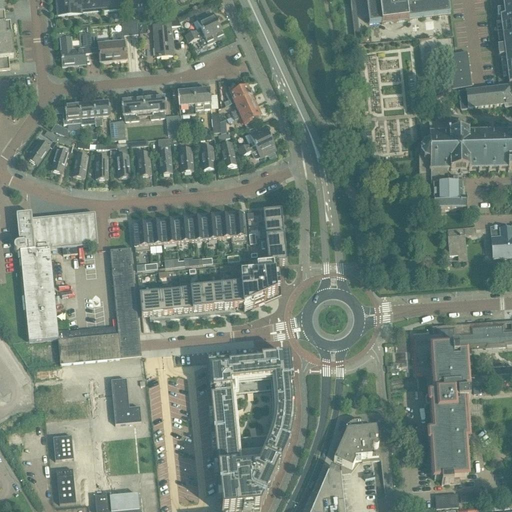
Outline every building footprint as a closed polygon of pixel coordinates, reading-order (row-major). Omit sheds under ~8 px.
[(55,0),(57,18),(82,16),(118,13),(126,12),(126,11),(125,0),(55,0)] [(125,0),(126,11),(147,9),(147,10),(157,9),(156,0),(125,0)] [(162,0),(164,17),(171,16),(169,0),(162,0)] [(447,0),(364,0),(367,14),(369,27),(381,25),(381,26),(450,17),(447,0)] [(504,48),(497,48),(498,58),(505,58),(508,86),(511,85),(511,0),(501,0),(503,11),(496,12),(497,21),(500,20),(504,48)] [(0,37),(11,36),(10,24),(5,25),(4,13),(0,13),(0,37)] [(172,58),(170,29),(180,28),(175,16),(169,17),(170,26),(153,28),(156,60),(172,58)] [(200,31),(185,38),(186,42),(197,37),(202,35),(218,27),(213,17),(205,21),(204,19),(197,22),(196,23),(200,31)] [(117,45),(111,46),(113,65),(126,63),(123,39),(138,37),(137,24),(121,26),(122,35),(116,36),(117,45)] [(202,35),(197,37),(199,41),(200,42),(204,40),(207,47),(216,43),(215,42),(223,38),(218,27),(202,35)] [(0,37),(0,48),(12,47),(11,36),(0,37)] [(90,40),(90,36),(82,36),(83,49),(76,50),(76,52),(72,52),(71,40),(60,41),(61,53),(62,69),(85,67),(84,56),(92,56),(92,52),(91,52),(90,40)] [(197,37),(186,42),(187,44),(188,46),(199,41),(197,37)] [(97,39),(90,40),(91,52),(92,52),(98,52),(99,66),(113,65),(111,46),(104,46),(104,43),(97,43),(97,39)] [(0,48),(0,62),(3,62),(3,66),(5,66),(5,67),(9,66),(9,60),(13,59),(12,47),(0,48)] [(455,56),(448,57),(452,91),(459,90),(464,90),(463,88),(470,87),(470,89),(471,89),(467,54),(466,55),(466,56),(459,57),(459,55),(455,56)] [(0,72),(10,72),(9,66),(5,67),(5,66),(3,66),(3,62),(0,62),(0,72)] [(510,88),(503,89),(503,88),(502,89),(498,89),(497,89),(497,90),(494,90),(494,89),(493,90),(493,89),(491,89),(491,90),(490,90),(487,91),(487,90),(487,91),(482,91),(481,91),(478,92),(478,91),(475,91),(475,92),(472,92),(471,92),(467,93),(466,93),(459,94),(461,112),(468,111),(469,111),(473,110),(473,111),(474,111),(474,110),(477,110),(481,110),(484,109),(484,110),(484,109),(489,109),(490,109),(493,108),(493,109),(494,109),(495,109),(495,108),(496,108),(499,108),(500,108),(504,107),(505,110),(511,108),(511,107),(511,106),(511,100),(511,94),(510,94),(510,88)] [(229,103),(224,105),(226,109),(234,105),(253,96),(250,90),(248,91),(247,89),(242,91),(240,89),(237,91),(236,90),(236,91),(235,89),(229,91),(230,93),(229,94),(225,96),(229,103)] [(209,93),(193,94),(195,113),(211,112),(210,101),(211,101),(211,99),(210,99),(209,93)] [(195,113),(193,94),(177,96),(178,102),(177,102),(177,104),(178,104),(179,116),(181,116),(183,118),(195,117),(195,113)] [(231,115),(232,119),(256,109),(253,104),(256,103),(253,96),(234,105),(237,112),(231,115)] [(151,118),(151,122),(164,121),(164,114),(166,114),(165,108),(166,108),(166,105),(165,106),(164,99),(121,103),(122,110),(121,110),(121,112),(122,112),(122,118),(125,118),(125,124),(138,123),(138,119),(151,118)] [(108,104),(93,106),(95,126),(95,129),(102,128),(102,120),(109,120),(109,113),(110,113),(109,111),(108,111),(108,104)] [(93,106),(79,107),(81,126),(81,127),(95,126),(93,106)] [(65,117),(62,117),(63,128),(81,126),(79,107),(65,108),(65,109),(65,115),(64,115),(65,117)] [(256,109),(232,119),(234,123),(241,120),(245,128),(254,124),(253,122),(261,119),(256,109)] [(219,116),(211,117),(213,137),(221,136),(219,116)] [(180,118),(172,119),(174,137),(175,137),(174,131),(181,130),(180,119),(180,118)] [(174,137),(172,119),(166,120),(168,138),(174,137)] [(477,132),(477,134),(468,134),(468,132),(466,132),(467,133),(463,133),(463,123),(453,123),(429,124),(429,134),(428,134),(428,135),(427,135),(427,137),(428,137),(429,145),(424,147),(423,145),(422,146),(423,148),(420,151),(419,151),(418,152),(420,153),(420,157),(418,158),(419,159),(419,184),(430,184),(430,192),(432,192),(433,203),(429,203),(426,206),(427,211),(429,214),(433,214),(434,214),(465,213),(466,213),(466,212),(466,202),(466,201),(462,201),(462,189),(462,188),(462,187),(461,188),(456,188),(456,177),(462,177),(462,176),(461,176),(461,175),(467,175),(469,175),(469,173),(477,173),(478,175),(479,175),(479,172),(487,172),(488,174),(489,174),(489,172),(497,172),(497,174),(499,174),(499,172),(507,172),(507,174),(509,173),(508,171),(511,171),(511,133),(508,133),(508,131),(506,131),(506,133),(498,133),(498,131),(496,131),(496,134),(488,134),(488,132),(486,132),(487,134),(478,134),(478,132),(477,132)] [(124,124),(116,125),(118,143),(125,142),(123,124),(124,124)] [(118,143),(116,125),(109,126),(110,126),(111,143),(118,143)] [(55,128),(51,133),(67,139),(67,132),(55,128)] [(257,133),(249,136),(254,149),(271,141),(266,131),(258,134),(257,133)] [(44,137),(54,144),(56,139),(47,133),(44,137)] [(168,141),(157,142),(161,177),(172,176),(168,141)] [(250,151),(239,156),(241,160),(251,155),(254,160),(256,161),(258,161),(260,160),(260,161),(268,157),(267,156),(276,152),(271,141),(254,149),(250,151)] [(27,162),(36,168),(49,149),(40,143),(27,162)] [(118,151),(118,158),(116,158),(119,181),(129,180),(126,145),(115,146),(116,151),(118,151)] [(220,148),(225,171),(236,168),(231,146),(220,148)] [(248,147),(237,152),(239,156),(250,151),(248,147)] [(201,150),(203,173),(214,172),(212,149),(201,150)] [(180,152),(182,175),(193,174),(191,151),(180,152)] [(51,174),(61,177),(68,155),(57,152),(51,174)] [(148,155),(137,156),(140,179),(151,178),(148,155)] [(76,157),(73,180),(84,181),(87,159),(76,157)] [(107,159),(96,159),(96,182),(107,182),(107,159)] [(264,228),(259,228),(259,229),(282,227),(281,213),(263,215),(264,228)] [(17,254),(20,254),(29,344),(29,345),(58,342),(60,368),(141,360),(131,252),(110,254),(118,337),(71,342),(70,334),(57,335),(49,252),(62,251),(63,258),(77,257),(76,250),(98,248),(95,216),(32,222),(31,215),(16,217),(19,245),(17,245),(17,246),(16,246),(15,247),(14,248),(14,249),(14,250),(14,251),(14,252),(15,253),(16,254),(17,254)] [(230,218),(229,218),(231,241),(232,245),(246,244),(243,216),(241,217),(238,217),(232,218),(232,219),(230,219),(230,218)] [(231,241),(229,218),(218,219),(218,220),(216,221),(216,219),(215,219),(217,242),(231,241)] [(204,243),(217,242),(215,219),(204,220),(204,222),(202,222),(202,220),(204,243)] [(188,222),(190,245),(204,243),(202,220),(191,222),(191,223),(189,223),(188,222)] [(176,246),(190,245),(188,222),(177,223),(177,224),(175,225),(175,223),(174,223),(176,246)] [(176,246),(174,223),(163,224),(163,226),(161,226),(161,224),(160,224),(163,247),(176,246)] [(147,226),(149,253),(150,253),(149,249),(162,247),(160,224),(149,226),(149,227),(147,227),(147,226)] [(136,228),(132,229),(135,255),(149,253),(147,226),(145,226),(142,226),(136,227),(136,228)] [(282,227),(259,229),(261,242),(283,240),(282,227)] [(511,228),(511,231),(500,232),(499,229),(490,230),(492,262),(502,262),(505,262),(505,261),(510,261),(510,262),(511,261),(511,228)] [(457,258),(458,263),(466,263),(464,242),(462,242),(462,239),(475,238),(475,230),(447,232),(449,259),(457,258)] [(261,243),(258,243),(259,255),(267,255),(285,253),(283,240),(261,242),(261,243)] [(286,266),(285,253),(267,255),(268,267),(268,268),(286,266)] [(242,275),(240,275),(243,310),(244,310),(256,304),(256,308),(256,309),(258,308),(263,306),(264,306),(264,305),(264,301),(276,295),(276,290),(277,290),(279,290),(280,290),(280,289),(279,275),(278,268),(278,267),(286,267),(286,266),(268,268),(268,267),(255,268),(256,271),(256,274),(254,274),(247,275),(244,275),(242,275)] [(237,268),(229,268),(230,276),(237,275),(237,268)] [(231,284),(233,311),(243,310),(240,275),(239,275),(239,277),(240,281),(240,288),(232,289),(231,284)] [(231,284),(220,285),(223,312),(229,311),(232,311),(233,311),(231,284)] [(220,285),(210,286),(213,313),(223,312),(220,285)] [(201,287),(200,287),(203,314),(213,313),(210,286),(210,291),(201,292),(201,287)] [(200,287),(190,288),(193,315),(196,314),(203,314),(200,287)] [(190,293),(180,294),(182,316),(193,315),(190,288),(189,288),(190,293)] [(170,290),(160,291),(162,318),(172,317),(170,290)] [(170,290),(172,317),(182,316),(180,294),(180,290),(170,290)] [(159,296),(150,297),(152,319),(162,318),(160,291),(159,291),(159,296)] [(150,297),(139,298),(141,320),(147,319),(152,319),(150,297)] [(432,338),(413,339),(416,377),(426,376),(426,379),(428,399),(434,399),(434,405),(432,405),(434,436),(427,436),(428,445),(431,445),(434,482),(440,482),(441,487),(453,486),(452,481),(457,481),(466,480),(463,441),(463,435),(466,434),(464,404),(467,404),(469,404),(468,395),(467,395),(467,394),(464,357),(458,358),(457,348),(477,346),(477,350),(484,349),(484,351),(506,350),(506,348),(511,347),(511,332),(505,333),(505,331),(504,326),(491,327),(468,328),(468,332),(455,333),(455,329),(454,329),(433,331),(434,335),(434,338),(432,338)] [(208,368),(206,368),(211,415),(212,427),(214,441),(214,447),(215,453),(216,467),(217,479),(219,500),(220,500),(221,508),(220,508),(220,509),(221,509),(221,511),(260,511),(262,506),(263,506),(263,505),(265,500),(266,500),(265,499),(268,494),(269,493),(268,493),(270,488),(271,488),(271,487),(273,482),(274,482),(274,481),(273,481),(276,476),(277,475),(276,475),(278,470),(279,470),(279,469),(281,464),(282,463),(281,463),(283,458),(284,458),(285,457),(284,457),(286,452),(287,452),(287,451),(287,450),(288,445),(289,445),(289,444),(289,443),(290,438),(291,438),(291,437),(291,436),(292,431),(293,430),(292,429),(293,424),(293,423),(293,422),(293,417),(294,417),(294,415),(293,415),(293,410),(294,410),(294,408),(293,408),(293,403),(293,401),(292,396),(293,396),(293,395),(292,395),(291,390),(292,389),(292,387),(291,387),(291,383),(291,381),(291,377),(291,375),(290,375),(290,368),(290,367),(289,362),(289,360),(288,360),(285,361),(285,360),(283,361),(278,361),(277,361),(272,362),(271,362),(268,362),(266,362),(262,363),(260,363),(255,364),(255,363),(254,364),(248,364),(234,366),(229,366),(214,368),(208,368)] [(126,382),(111,384),(115,428),(141,425),(139,410),(129,411),(126,382)] [(375,445),(374,442),(377,442),(376,430),(368,431),(367,429),(365,427),(363,426),(361,425),(358,424),(356,424),(353,424),(351,425),(349,427),(347,428),(346,430),(341,441),(339,446),(340,446),(333,463),(352,471),(355,464),(355,463),(361,463),(361,460),(378,459),(378,454),(371,455),(370,448),(372,448),(373,449),(373,450),(374,450),(375,450),(376,450),(377,450),(377,449),(378,449),(378,448),(378,447),(378,446),(377,445),(376,445),(375,444),(375,445)] [(53,440),(55,464),(73,462),(71,439),(53,440)] [(340,478),(340,474),(330,470),(312,511),(343,511),(340,478)] [(56,474),(59,507),(76,506),(72,472),(56,474)] [(505,493),(460,496),(460,505),(506,502),(505,493)] [(95,499),(95,500),(95,511),(138,511),(137,497),(109,499),(109,498),(108,498),(95,499)] [(457,497),(435,498),(436,511),(458,510),(457,497)]
